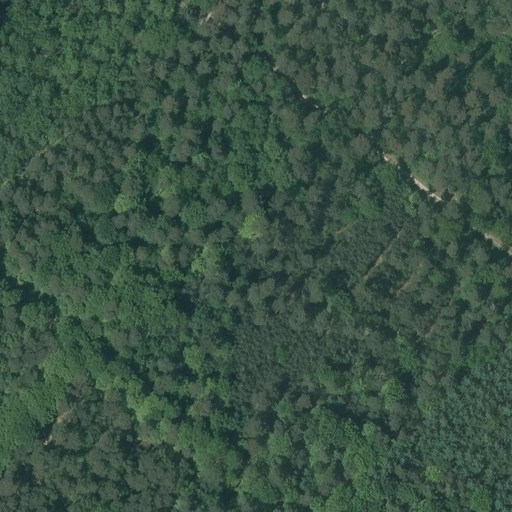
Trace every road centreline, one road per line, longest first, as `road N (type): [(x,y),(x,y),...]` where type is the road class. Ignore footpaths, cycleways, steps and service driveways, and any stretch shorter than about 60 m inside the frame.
road 1 (track): [(0,266),(299,511)]
road 2 (track): [(504,0),(354,127)]
road 3 (track): [(447,203),(297,89)]
road 4 (track): [(98,347),(0,458)]
road 5 (track): [(297,89),(180,0)]
